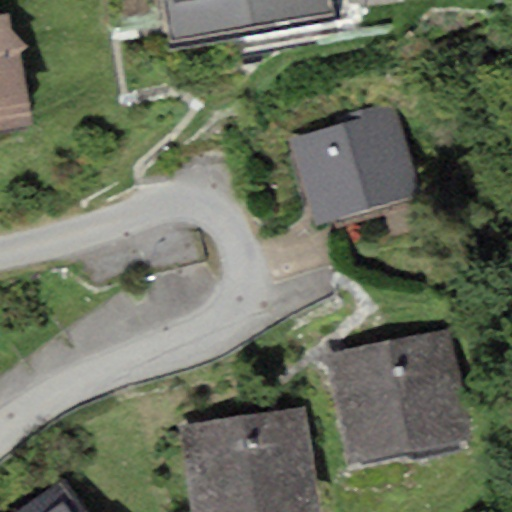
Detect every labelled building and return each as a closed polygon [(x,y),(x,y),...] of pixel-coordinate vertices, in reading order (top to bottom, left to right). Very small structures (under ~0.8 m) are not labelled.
[(169,0),(178,44),(330,14),(327,0),(169,0)] [(10,19),(0,20),(0,129),(25,126),(10,19)] [(405,101),(289,125),(310,229),(426,206),(405,101)] [(454,333),(320,361),(343,474),(477,446),(454,333)] [(324,511),(302,411),(175,439),(191,511),(324,511)] [(68,511),(48,489),(20,511),(68,511)]
